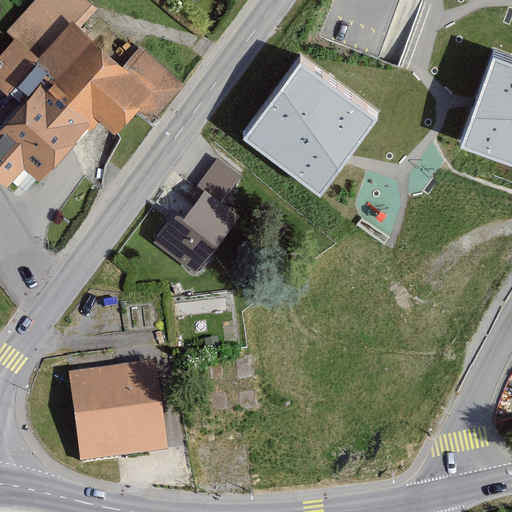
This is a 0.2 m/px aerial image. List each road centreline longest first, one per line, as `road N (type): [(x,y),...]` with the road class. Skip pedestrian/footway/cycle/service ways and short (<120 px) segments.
road 1 (tertiary): [(277,0),(0,374)]
road 2 (residential): [(511,327),(458,439),(463,490)]
road 3 (tertiary): [(135,511),(0,482)]
